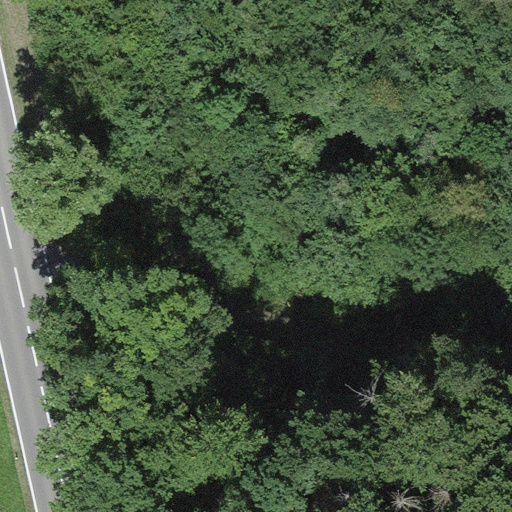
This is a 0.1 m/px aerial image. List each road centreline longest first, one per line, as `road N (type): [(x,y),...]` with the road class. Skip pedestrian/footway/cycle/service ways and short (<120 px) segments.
road 1 (track): [(511,396),(23,284)]
road 2 (primary): [(73,511),(0,180)]
